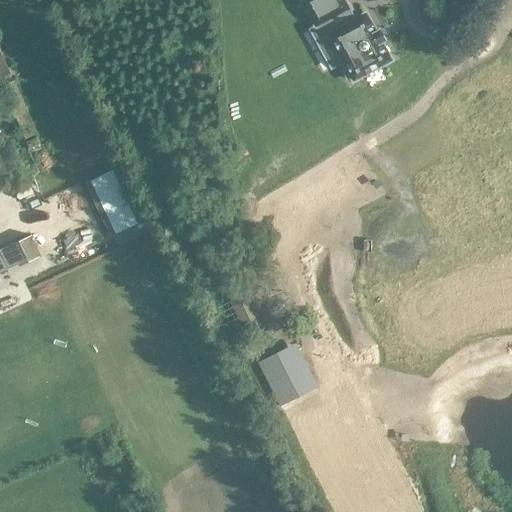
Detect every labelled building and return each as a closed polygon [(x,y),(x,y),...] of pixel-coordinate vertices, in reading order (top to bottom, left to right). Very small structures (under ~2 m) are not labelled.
[(301,0),(316,27),(319,25),(347,77),(350,75),(353,80),(391,60),(381,42),(385,40),(379,29),(375,31),(366,13),(353,20),(347,10),(349,9),(344,0),(301,0)] [(84,226),(77,229),(71,216),(53,225),(67,253),(92,241),(84,226)] [(53,260),(44,264),(56,290),(70,283),(66,274),(61,276),(53,260)] [(223,287),(241,324),(259,315),(241,278),(223,287)] [(290,343),(257,360),(279,404),(313,387),(290,343)]
